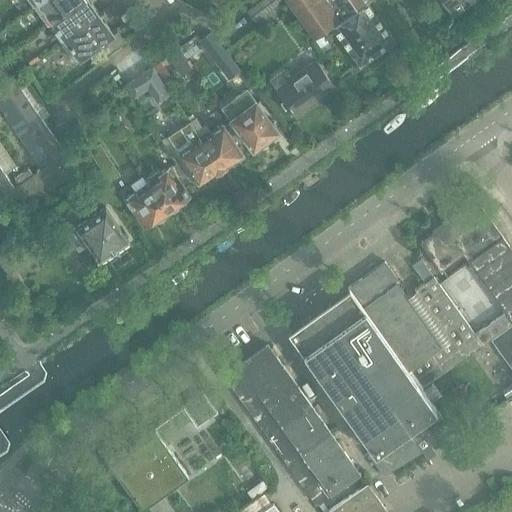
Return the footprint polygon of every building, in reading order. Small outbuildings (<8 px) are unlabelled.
[(39,0),(38,1),(34,4),(48,23),(52,20),(79,0),(39,0)] [(89,0),(79,0),(52,20),(58,29),(54,32),(61,42),(65,39),(99,14),(89,0)] [(279,0),(262,0),(243,14),(250,24),(280,2),(279,0)] [(285,0),(314,39),(331,26),(359,65),(374,54),(374,55),(380,51),(380,50),(394,40),(367,2),(369,0),(285,0)] [(442,0),(453,14),(472,0),(442,0)] [(99,14),(65,39),(61,42),(75,61),(113,33),(99,14)] [(211,32),(200,40),(219,64),(229,56),(211,32)] [(178,48),(168,56),(182,75),(192,68),(178,48)] [(7,55),(0,60),(0,72),(2,75),(15,65),(7,55)] [(284,69),(269,79),(276,89),(288,106),(286,107),(289,110),(291,109),(296,116),(312,105),(311,103),(333,87),(333,86),(315,61),(291,79),(284,69)] [(128,83),(126,84),(128,86),(134,96),(148,87),(157,102),(169,94),(152,68),(143,74),(128,83)] [(11,74),(0,81),(0,93),(16,82),(11,74)] [(29,169),(14,179),(18,185),(14,188),(0,167),(0,189),(3,194),(0,196),(0,209),(43,180),(49,190),(77,171),(16,82),(0,93),(0,106),(42,168),(32,174),(29,169)] [(265,138),(276,130),(276,129),(275,129),(247,90),(223,108),(253,148),(255,146),(256,147),(257,147),(259,148),(266,143),(266,140),(267,140),(265,138)] [(196,117),(189,122),(219,168),(229,162),(232,162),(238,158),(240,155),(242,154),(223,125),(211,133),(206,124),(202,127),(196,117)] [(183,126),(168,136),(180,154),(198,182),(200,181),(204,181),(210,177),(211,174),(219,168),(189,122),(183,126)] [(99,143),(89,150),(109,180),(119,174),(99,143)] [(147,182),(166,210),(169,208),(173,210),(178,206),(179,202),(188,195),(169,167),(159,174),(157,169),(145,178),(147,182)] [(142,176),(130,184),(135,191),(126,197),(145,225),(155,218),(159,220),(162,218),(165,215),(165,211),(166,210),(147,182),(145,178),(144,178),(142,176)] [(440,221),(418,237),(422,242),(421,242),(429,254),(431,258),(432,257),(440,269),(463,253),(464,252),(457,242),(460,239),(457,235),(478,220),(480,222),(487,216),(475,199),(442,223),(440,221)] [(116,248),(128,240),(106,207),(76,227),(67,233),(78,250),(87,244),(98,260),(110,252),(116,249),(116,248)] [(463,253),(507,314),(506,315),(505,313),(476,334),(482,344),(511,322),(511,250),(502,237),(487,216),(480,222),(478,220),(457,235),(460,239),(457,242),(464,252),(463,253)] [(385,262),(349,288),(420,388),(482,344),(476,334),(475,335),(420,259),(412,265),(415,270),(411,273),(420,285),(415,290),(449,338),(440,345),(396,283),(399,282),(385,262)] [(334,395),(348,416),(348,417),(349,417),(363,437),(363,438),(364,438),(374,451),(369,455),(383,474),(452,432),(420,388),(349,288),(348,289),(350,291),(290,334),(303,352),(302,353),(303,354),(304,353),(318,373),(318,374),(318,375),(319,374),(333,395),(333,396),(334,395)] [(511,323),(491,339),(511,368),(511,323)] [(268,345),(225,375),(226,376),(241,396),(240,397),(241,398),(242,397),(256,417),(255,418),(256,419),(271,439),(270,439),(271,440),(272,440),(286,460),(285,460),(286,461),(329,430),(328,430),(314,410),(314,409),(313,408),(313,409),(299,388),(298,387),(298,388),(283,368),(284,367),(283,366),(276,356),(278,354),(273,347),(270,349),(268,346),(269,346),(268,345)] [(511,383),(502,391),(507,398),(511,394),(511,383)] [(203,392),(182,406),(197,427),(218,412),(203,392)] [(154,429),(108,462),(141,508),(188,475),(154,429)] [(329,431),(329,430),(286,461),(287,461),(301,481),(301,482),(302,482),(316,502),(316,503),(318,502),(331,493),(359,473),(359,472),(358,472),(344,452),(344,451),(343,451),(329,431)] [(386,511),(375,495),(374,493),(374,494),(367,483),(326,511),(386,511)]
